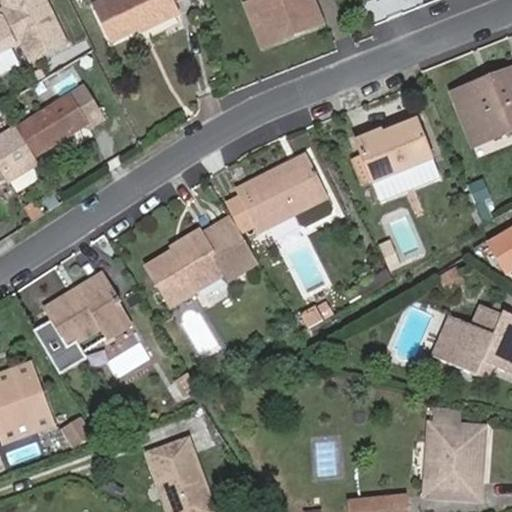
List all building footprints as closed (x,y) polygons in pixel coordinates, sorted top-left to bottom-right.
[(31,59),(65,42),(44,0),(1,0),(5,8),(2,9),(5,15),(1,18),(0,17),(0,50),(21,40),(31,59)] [(143,23),(174,7),(170,0),(92,0),(110,36),(137,22),(135,19),(139,16),(143,23)] [(323,24),(313,0),(259,0),(252,3),(246,5),(264,48),(323,24)] [(473,148),(511,132),(511,70),(489,80),(492,87),(455,101),(473,148)] [(489,80),(452,93),(455,101),(492,87),(489,80)] [(91,102),(83,87),(13,129),(30,157),(85,124),(77,111),(91,102)] [(88,129),(102,120),(91,102),(77,111),(85,124),(88,129)] [(381,204),(443,179),(419,120),(357,144),(365,163),(373,185),(381,204)] [(34,163),(30,157),(13,129),(0,136),(0,167),(8,180),(34,163)] [(258,233),(328,198),(307,155),(237,190),(240,197),(254,224),(258,233)] [(355,168),(363,189),(373,185),(365,163),(355,168)] [(228,204),(242,231),(254,224),(240,197),(228,204)] [(236,241),(222,219),(215,224),(228,246),(236,241)] [(226,282),(252,265),(236,241),(228,246),(215,224),(201,232),(203,235),(174,253),(171,250),(143,268),(168,308),(223,275),(226,282)] [(199,228),(169,246),(171,250),(174,253),(203,235),(201,232),(199,228)] [(511,228),(495,239),(511,269),(511,228)] [(102,269),(87,279),(89,283),(104,273),(102,269)] [(448,293),(462,284),(453,270),(440,279),(448,293)] [(131,324),(118,304),(122,301),(104,273),(89,283),(80,289),(72,294),(45,311),(69,349),(104,326),(111,336),(131,324)] [(77,285),(69,290),(72,294),(80,289),(77,285)] [(323,307),(331,321),(364,301),(356,287),(323,307)] [(503,316),(481,306),(472,325),(495,335),(503,316)] [(300,317),(306,328),(320,321),(315,310),(300,317)] [(493,365),(511,373),(511,315),(505,313),(503,316),(495,335),(472,325),(449,316),(432,355),(477,375),(483,361),(493,365)] [(477,375),(487,379),(493,365),(483,361),(477,375)] [(0,436),(3,446),(56,425),(31,362),(0,372),(0,436)] [(462,411),(431,408),(430,422),(460,425),(462,411)] [(75,444),(92,433),(82,417),(65,428),(75,444)] [(424,496),(480,501),(485,427),(460,425),(430,422),(429,440),(435,441),(432,478),(426,478),(424,496)] [(167,511),(216,511),(190,439),(147,454),(167,511)] [(352,511),(406,511),(405,496),(351,502),(352,511)]
